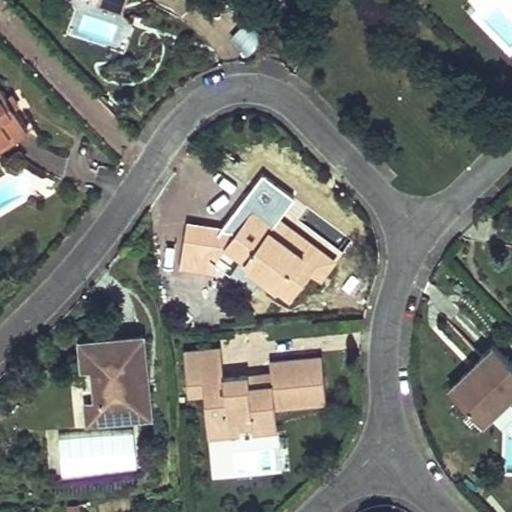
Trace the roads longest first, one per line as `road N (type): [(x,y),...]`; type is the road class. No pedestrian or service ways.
road 1 (residential): [(402,241),(374,189),(293,106),(235,87),(203,98),(173,127),(97,240),(0,345)]
road 2 (residential): [(379,445),(386,324),(402,241)]
road 3 (residential): [(511,148),(402,241)]
